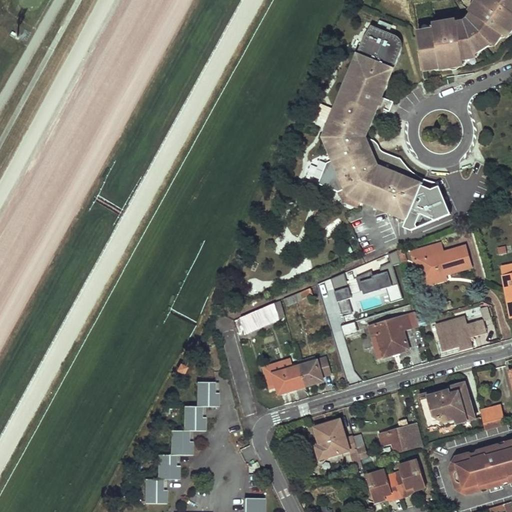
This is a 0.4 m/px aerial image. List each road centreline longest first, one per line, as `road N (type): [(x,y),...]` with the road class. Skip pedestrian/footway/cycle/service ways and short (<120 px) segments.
road 1 (residential): [(511,350),(263,424),(257,439),(292,511)]
road 2 (residential): [(451,106),(419,113),(415,146),(427,157),(459,153),(467,140),(461,113)]
road 3 (unknown): [(444,160),(416,225),(397,233),(358,230)]
